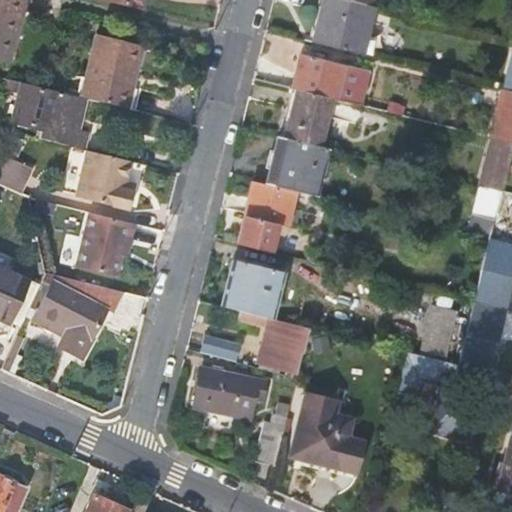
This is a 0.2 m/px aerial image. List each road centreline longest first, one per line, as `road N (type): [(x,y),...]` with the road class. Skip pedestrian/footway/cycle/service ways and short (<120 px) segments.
road 1 (residential): [(130,454),(247,0)]
road 2 (residential): [(0,396),(130,454)]
road 3 (residential): [(130,454),(257,511)]
